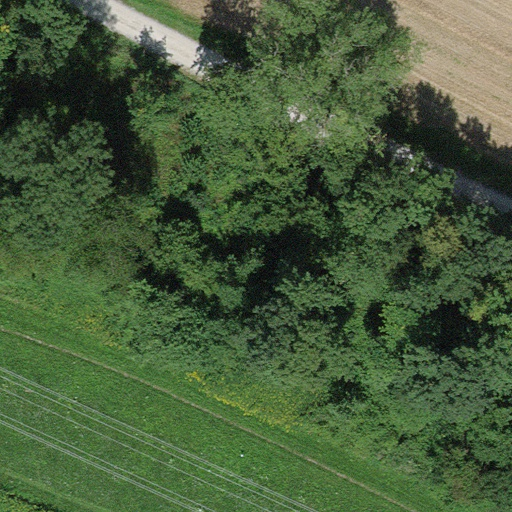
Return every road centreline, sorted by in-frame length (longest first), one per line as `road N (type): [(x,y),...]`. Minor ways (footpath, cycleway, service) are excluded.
road 1 (unknown): [(450,511),(0,294)]
road 2 (track): [(101,0),(511,195)]
